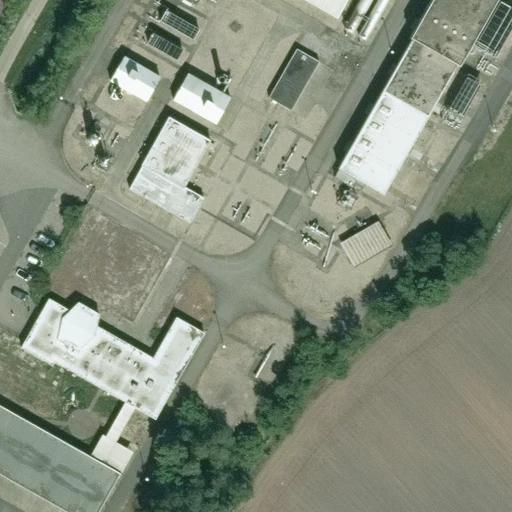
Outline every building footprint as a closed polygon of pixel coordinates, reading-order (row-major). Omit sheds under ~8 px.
[(299,0),(336,22),(349,0),(299,0)] [(495,0),(494,0),(428,0),(403,45),(412,49),(340,175),(382,199),(495,0)] [(168,11),(158,28),(193,47),(202,31),(168,11)] [(298,54),(267,105),(289,118),(320,67),(298,54)] [(160,80),(123,61),(108,88),(146,107),(160,80)] [(230,102),(189,78),(173,105),(215,129),(230,102)] [(205,201),(183,189),(208,144),(167,121),(128,192),(191,227),(205,201)] [(392,250),(377,224),(342,245),(357,270),(392,250)] [(205,336),(176,320),(154,360),(97,329),(103,319),(79,305),(72,317),(48,304),(24,348),(158,421),(205,336)] [(0,408),(0,479),(58,511),(101,511),(122,477),(0,408)]
